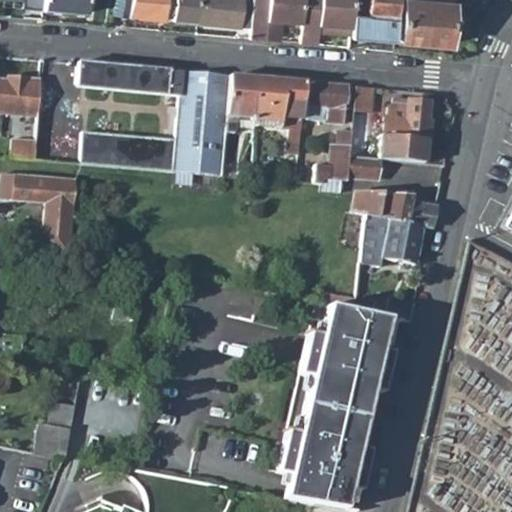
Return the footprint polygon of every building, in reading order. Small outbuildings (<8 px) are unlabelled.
[(20,0),(20,8),(42,10),(42,0),(20,0)] [(42,0),(42,10),(85,14),(86,0),(42,0)] [(128,17),(130,0),(114,0),(112,15),(128,17)] [(195,23),(196,0),(172,0),(171,21),(195,23)] [(196,0),(195,23),(238,27),(240,0),(196,0)] [(278,22),(301,24),(303,0),(249,0),(247,38),(271,40),(273,21),(278,22)] [(318,32),(348,35),(350,14),(350,0),(303,0),(301,24),(299,42),(318,44),(318,32)] [(366,0),(365,16),(363,15),(361,37),(393,39),(396,0),(366,0)] [(402,0),(399,39),(447,44),(450,0),(402,0)] [(476,0),(489,8),(493,0),(476,0)] [(350,14),(348,35),(361,37),(363,15),(350,14)] [(220,162),(222,137),(228,77),(69,64),(68,70),(74,71),(73,85),(166,93),(177,94),(176,103),(172,141),(80,132),(77,164),(79,165),(218,178),(220,162)] [(37,80),(4,77),(3,81),(0,80),(0,113),(12,115),(8,158),(31,160),(37,81),(37,80)] [(228,77),(222,137),(227,138),(228,133),(232,133),(233,118),(243,118),(244,100),(252,100),(253,79),(228,77)] [(299,111),(301,83),(253,79),(252,100),(251,119),(251,121),(251,122),(278,124),(279,117),(298,119),(299,111)] [(299,111),(304,112),(305,106),(325,107),(324,123),(340,124),(344,87),(301,83),(299,111)] [(360,112),(367,113),(370,89),(354,88),(349,133),(346,155),(355,156),(360,112)] [(166,93),(166,102),(176,103),(177,94),(166,93)] [(379,134),(376,158),(422,163),(424,140),(427,140),(429,120),(427,120),(429,100),(407,98),(407,104),(391,103),(387,107),(386,116),(383,115),(381,134),(379,134)] [(252,100),(244,100),(243,118),(251,119),(252,100)] [(349,133),(336,131),(334,147),(328,146),(326,167),(312,165),(310,186),(318,187),(319,180),(344,182),(344,177),(346,155),(349,133)] [(373,180),(376,158),(355,156),(346,155),(344,177),(373,180)] [(36,159),(35,172),(73,175),(74,162),(36,159)] [(218,178),(250,181),(250,165),(220,162),(218,178)] [(61,254),(70,181),(0,174),(0,176),(0,198),(41,203),(36,251),(61,254)] [(344,185),(372,188),(373,180),(344,177),(344,182),(344,185)] [(399,195),(352,195),(348,211),(360,215),(420,227),(428,228),(433,208),(407,202),(407,197),(399,195)] [(420,227),(360,215),(356,255),(413,266),(420,227)] [(351,298),(316,291),(316,302),(323,304),(350,310),(351,303),(351,298)] [(384,301),(373,299),(371,314),(383,317),(406,322),(411,303),(385,297),(384,301)] [(350,310),(323,304),(318,333),(306,330),(297,374),(309,376),(371,388),(380,390),(390,345),(378,343),(383,317),(371,314),(356,311),(350,310)] [(309,376),(297,374),(287,431),(298,433),(309,376)] [(371,388),(309,376),(298,433),(360,446),(371,388)] [(370,448),(380,390),(371,388),(360,446),(370,448)] [(69,411),(51,409),(48,427),(65,431),(69,411)] [(59,460),(65,431),(48,427),(35,425),(29,454),(59,460)] [(298,433),(287,431),(278,475),(288,477),(350,489),(360,491),(370,448),(360,446),(298,433)] [(350,489),(288,477),(284,499),(319,505),(331,508),(347,511),(350,489)]
